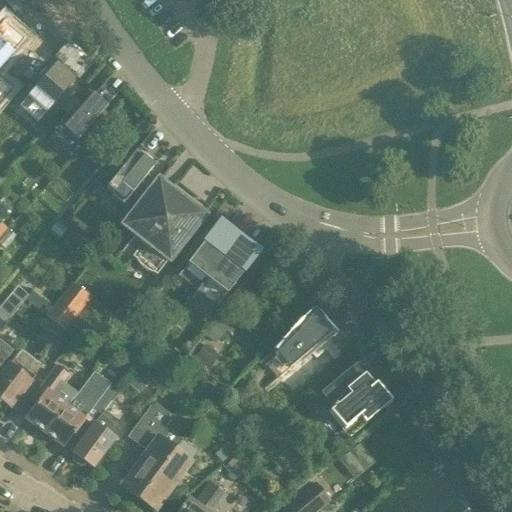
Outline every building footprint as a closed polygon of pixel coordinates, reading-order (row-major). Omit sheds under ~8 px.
[(0,99),(9,90),(0,82),(0,67),(24,40),(0,19),(0,99)] [(35,125),(74,83),(56,67),(17,109),(35,125)] [(104,109),(86,94),(57,126),(75,142),(104,109)] [(153,167),(140,156),(134,152),(105,189),(123,204),(153,167)] [(201,217),(158,184),(157,183),(123,227),(134,235),(117,258),(127,265),(132,259),(135,261),(137,264),(139,267),(142,270),(145,272),(149,273),(153,275),(155,277),(201,217)] [(178,278),(197,293),(234,245),(226,239),(228,235),(216,226),(176,278),(177,279),(178,278)] [(234,245),(197,293),(216,307),(224,296),(253,260),(255,256),(243,247),(240,250),(234,245)] [(65,331),(78,314),(90,299),(72,285),(47,318),(65,331)] [(0,313),(0,331),(9,321),(0,313)] [(0,366),(5,360),(11,352),(0,342),(0,366)] [(0,401),(9,409),(20,394),(21,396),(34,378),(33,378),(42,367),(21,351),(0,377),(0,401)] [(372,373),(361,360),(319,395),(332,410),(328,414),(348,438),(390,403),(375,384),(371,387),(364,380),(372,373)] [(74,399),(77,395),(61,383),(67,376),(56,367),(29,402),(35,406),(25,419),(45,435),(65,408),(74,399)] [(65,408),(45,435),(62,448),(72,435),(77,438),(90,420),(84,415),(107,386),(93,374),(77,395),(74,399),(65,408)] [(181,441),(184,438),(183,437),(181,439),(165,427),(169,420),(168,414),(156,405),(151,406),(127,438),(145,452),(138,462),(135,460),(132,460),(125,469),(126,473),(128,475),(119,487),(137,500),(181,441)] [(123,426),(104,412),(94,425),(72,454),(73,455),(71,457),(72,461),(80,467),(84,467),(86,464),(91,468),(123,426)] [(181,441),(137,500),(153,511),(155,511),(191,464),(190,463),(200,449),(184,438),(181,441)] [(214,511),(226,496),(209,484),(195,504),(188,499),(178,511),(214,511)] [(318,511),(330,503),(314,484),(290,504),(296,511),(318,511)] [(468,511),(461,496),(441,511),(468,511)]
